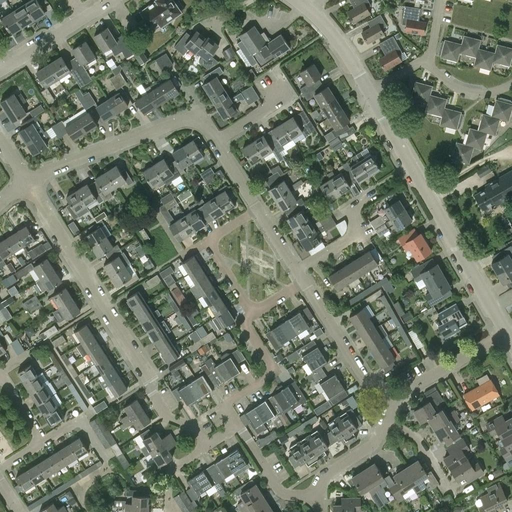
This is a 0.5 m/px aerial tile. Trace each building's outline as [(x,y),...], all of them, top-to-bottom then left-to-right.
[(31,0),(24,5),(33,20),(44,13),(36,0),(31,0)] [(170,19),(173,16),(184,8),(178,0),(176,0),(173,2),(171,0),(156,0),(156,1),(140,12),(153,30),(170,18),(170,19)] [(371,6),(367,0),(348,0),(354,9),(347,12),(353,23),(370,14),(367,8),(371,6)] [(24,5),(13,11),(22,27),(33,20),(24,5)] [(406,26),(405,32),(423,35),(425,23),(418,22),(420,9),(404,6),(401,25),(406,26)] [(11,34),(22,27),(13,11),(2,18),(11,34)] [(370,28),(361,33),(367,44),(384,35),(381,29),(386,26),(380,14),(367,22),(370,28)] [(290,48),(281,33),(270,41),(264,32),(260,34),(254,25),(239,35),(242,40),(237,43),(252,66),(257,62),(261,67),(290,48)] [(126,58),(134,53),(132,50),(121,34),(114,39),(107,27),(94,36),(103,51),(109,47),(115,56),(122,51),(126,58)] [(197,50),(206,39),(196,31),(188,41),(183,36),(173,47),(183,55),(189,47),(196,53),(197,51),(197,50)] [(463,35),(461,44),(460,49),(459,53),(475,58),(476,53),(477,53),(478,49),(481,40),(463,35)] [(385,55),(378,59),(385,70),(402,61),(398,55),(402,53),(393,36),(379,44),(385,55)] [(218,46),(208,37),(206,39),(197,50),(197,51),(203,56),(198,62),(207,69),(218,62),(210,56),(218,46)] [(440,42),(439,48),(442,48),(441,54),(440,57),(457,62),(459,53),(460,49),(461,44),(444,40),(443,43),(440,42)] [(82,63),(76,67),(86,84),(92,80),(85,68),(89,66),(88,64),(96,59),(85,41),(73,49),(82,63)] [(511,58),(511,57),(511,48),(497,44),(494,53),(493,57),(494,58),(492,62),(509,67),(510,63),(511,58)] [(132,50),(134,53),(141,64),(148,60),(139,46),(132,50)] [(226,57),(234,54),(231,48),(223,51),(226,57)] [(493,57),(494,53),(478,49),(477,53),(476,53),(475,58),(473,66),(490,71),(492,62),(494,58),(493,57)] [(166,53),(155,60),(162,71),(173,64),(166,53)] [(49,64),(58,79),(70,71),(61,56),(49,64)] [(46,86),(58,79),(49,64),(36,72),(46,86)] [(300,90),(303,95),(321,83),(318,78),(321,76),(313,64),(300,72),(299,72),(307,85),(300,90)] [(117,66),(111,69),(115,75),(114,75),(122,86),(127,83),(119,72),(122,68),(120,65),(117,66)] [(210,96),(224,87),(216,76),(223,72),(219,66),(203,76),(207,82),(203,85),(210,96)] [(76,67),(70,71),(81,87),(86,84),(76,67)] [(114,75),(109,78),(116,89),(122,86),(114,75)] [(158,86),(167,100),(178,93),(170,79),(158,86)] [(411,84),(410,90),(412,90),(411,96),(410,99),(427,104),(428,99),(429,99),(430,95),(432,86),(415,81),(414,85),(411,84)] [(321,83),(303,95),(307,100),(314,95),(321,107),(335,98),(328,87),(325,89),(321,83)] [(144,89),(147,93),(156,107),(167,100),(158,86),(152,90),(149,86),(144,89)] [(251,86),(246,89),(254,101),(259,98),(251,86)] [(210,96),(217,107),(231,99),(224,87),(210,96)] [(46,88),(41,92),(48,104),(54,100),(46,88)] [(231,99),(217,107),(224,119),(238,110),(234,104),(244,98),(248,105),(254,101),(246,89),(231,99)] [(87,93),(83,95),(90,106),(95,103),(88,92),(87,93)] [(119,92),(108,99),(116,113),(128,106),(119,92)] [(25,113),(20,105),(26,102),(20,93),(14,96),(13,94),(0,102),(0,103),(12,122),(25,113)] [(145,114),(156,107),(147,93),(136,100),(145,114)] [(83,95),(78,98),(85,109),(90,106),(83,95)] [(425,112),(441,117),(442,112),(443,112),(444,108),(447,99),(430,95),(429,99),(428,99),(427,104),(425,112)] [(321,107),(328,118),(342,109),(335,98),(321,107)] [(116,113),(108,99),(96,107),(105,120),(116,113)] [(510,100),(505,99),(504,102),(499,100),(495,99),(491,116),(495,117),(495,118),(500,119),(508,122),(511,108),(511,103),(510,103),(510,100)] [(32,117),(33,117),(44,110),(41,105),(29,112),(32,117)] [(459,121),(462,122),(463,116),(460,116),(461,112),(444,108),(443,112),(442,112),(441,117),(439,125),(456,130),(457,126),(459,121)] [(335,137),(338,135),(349,128),(346,123),(349,120),(342,109),(328,118),(335,129),(332,131),(335,137)] [(293,116),(282,123),(292,138),(302,132),(305,136),(315,129),(312,124),(307,116),(306,116),(303,111),(293,117),(293,116)] [(87,113),(76,119),(85,133),(96,126),(88,112),(87,113)] [(482,114),(477,130),(482,131),(482,132),(487,134),(495,136),(500,119),(495,118),(495,117),(491,116),(482,114)] [(36,121),(33,117),(32,117),(21,124),(23,128),(18,132),(26,143),(44,132),(40,126),(35,129),(32,123),(36,121)] [(61,121),(56,124),(63,135),(69,132),(74,140),(85,133),(76,119),(65,126),(62,122),(61,121)] [(282,123),(267,133),(279,152),(284,149),(281,145),(292,138),(282,123)] [(58,139),(63,135),(56,124),(51,127),(58,139)] [(352,126),(349,128),(338,135),(342,140),(356,131),(352,126)] [(469,128),(464,144),(469,146),(473,148),(482,150),(487,134),(482,132),(482,131),(477,130),(469,128)] [(46,130),(44,132),(26,143),(32,154),(46,146),(42,140),(50,135),(46,130)] [(267,133),(253,142),(262,157),(272,150),(279,161),(283,158),(279,152),(267,133)] [(193,140),(182,146),(192,161),(202,155),(193,140)] [(252,163),(262,157),(253,142),(242,148),(252,163)] [(464,144),(456,142),(451,159),(452,160),(451,162),(456,164),(457,161),(469,164),(473,148),(469,146),(464,144)] [(176,159),(172,162),(180,175),(184,173),(181,168),(192,161),(182,146),(172,153),(176,159)] [(360,152),(355,155),(369,176),(380,169),(374,161),(376,155),(370,154),(364,158),(360,152)] [(369,176),(355,155),(351,157),(355,163),(349,167),(359,182),(369,176)] [(163,158),(153,165),(162,180),(164,179),(166,181),(170,182),(180,175),(172,162),(167,165),(163,158)] [(152,187),(162,180),(153,165),(142,172),(152,187)] [(327,174),(330,179),(339,194),(350,188),(349,186),(353,183),(342,165),(338,168),(340,172),(335,176),(332,171),(327,174)] [(488,165),(476,171),(480,178),(491,171),(488,165)] [(116,166),(105,172),(115,188),(126,181),(128,185),(133,182),(125,170),(120,173),(116,166)] [(200,173),(203,179),(214,172),(210,167),(200,173)] [(511,170),(496,179),(508,199),(511,196),(511,170)] [(96,180),(92,183),(103,201),(104,202),(113,196),(110,191),(115,188),(105,172),(95,179),(96,180)] [(214,172),(203,179),(207,185),(217,178),(214,172)] [(264,180),(267,185),(280,176),(277,172),(264,180)] [(283,180),(280,176),(267,185),(270,189),(268,190),(275,201),(290,191),(283,180)] [(315,177),(311,180),(313,183),(312,184),(321,197),(325,194),(329,201),(339,194),(330,179),(320,185),(317,180),(317,181),(315,177)] [(293,189),(299,185),(303,183),(301,179),(291,186),(293,189)] [(496,206),(508,199),(496,179),(485,186),(486,188),(474,195),(485,214),(493,210),(490,205),(495,203),(496,206)] [(87,184),(76,190),(86,206),(97,199),(99,203),(103,201),(92,183),(88,185),(87,184)] [(220,193),(215,197),(224,212),(234,205),(226,193),(229,191),(226,185),(218,190),(220,193)] [(86,206),(76,190),(66,197),(70,204),(66,207),(74,219),(88,210),(86,206)] [(296,201),(290,191),(275,201),(281,211),(283,210),(285,214),(290,211),(303,202),(301,198),(296,201)] [(160,199),(163,205),(174,198),(170,192),(160,199)] [(202,199),(197,202),(209,221),(224,212),(215,197),(204,204),(202,199)] [(174,198),(163,205),(167,210),(177,204),(174,198)] [(374,229),(404,210),(398,200),(383,209),(387,215),(381,218),(380,216),(370,222),(374,229)] [(185,216),(194,231),(205,224),(209,221),(197,202),(188,208),(191,212),(185,216)] [(306,207),(303,202),(290,211),(293,215),(286,219),(293,229),(308,220),(301,209),(306,207)] [(411,220),(404,210),(374,229),(379,236),(389,230),(387,228),(393,225),(396,229),(411,220)] [(318,220),(322,226),(332,219),(329,214),(318,220)] [(179,241),(194,231),(185,216),(169,226),(179,241)] [(85,236),(91,247),(107,237),(100,227),(104,224),(101,219),(96,222),(88,227),(91,232),(85,236)] [(322,226),(314,230),(300,240),(306,250),(321,240),(317,234),(324,230),(325,231),(336,225),(332,219),(322,226)] [(314,230),(308,220),(293,229),(300,240),(314,230)] [(338,223),(342,232),(349,229),(345,220),(338,223)] [(26,226),(15,233),(23,246),(34,239),(26,226)] [(143,228),(139,231),(145,241),(150,238),(143,228)] [(508,228),(503,231),(506,236),(511,233),(508,228)] [(415,236),(414,234),(412,230),(398,239),(406,250),(409,248),(417,260),(431,251),(426,244),(428,243),(422,233),(420,234),(419,233),(415,236)] [(15,233),(4,239),(13,252),(23,246),(15,233)] [(104,253),(107,258),(120,249),(118,245),(113,248),(107,237),(91,247),(98,257),(104,253)] [(4,239),(0,242),(0,255),(2,259),(13,252),(4,239)] [(494,262),(491,264),(496,273),(511,264),(511,248),(510,245),(500,251),(503,257),(494,262)] [(139,246),(135,249),(140,256),(144,253),(139,246)] [(368,251),(358,257),(367,271),(377,264),(376,262),(381,258),(375,248),(369,251),(368,251)] [(32,260),(36,257),(32,249),(27,252),(32,260)] [(123,253),(120,249),(107,258),(110,262),(103,266),(110,276),(125,267),(130,264),(127,259),(122,262),(119,256),(123,253)] [(182,263),(189,274),(200,267),(197,262),(199,260),(196,255),(193,257),(193,256),(182,263)] [(21,266),(26,263),(21,256),(17,259),(21,266)] [(358,257),(348,263),(357,277),(367,271),(358,257)] [(33,267),(41,279),(54,271),(46,259),(33,267)] [(150,260),(143,264),(147,269),(153,265),(150,260)] [(427,285),(443,276),(437,264),(428,269),(424,262),(410,270),(417,282),(423,278),(427,285)] [(10,263),(7,265),(11,272),(15,270),(10,263)] [(348,263),(338,270),(347,283),(357,277),(348,263)] [(511,264),(496,273),(502,284),(506,282),(511,278),(511,264)] [(200,267),(189,274),(195,285),(207,277),(204,272),(205,271),(202,265),(200,267)] [(25,266),(21,269),(14,273),(18,279),(28,272),(25,266)] [(170,266),(159,273),(163,278),(174,271),(170,266)] [(131,277),(125,267),(110,276),(116,286),(123,282),(126,287),(139,278),(136,274),(131,277)] [(397,269),(392,272),(395,277),(400,273),(397,269)] [(337,290),(347,283),(338,270),(328,276),(337,290)] [(54,271),(41,279),(35,282),(42,292),(47,289),(48,290),(61,282),(54,271)] [(157,274),(146,281),(149,287),(160,280),(157,274)] [(207,277),(195,285),(202,295),(214,288),(210,283),(212,281),(209,276),(207,277)] [(449,287),(443,276),(427,285),(430,291),(424,294),(431,307),(445,299),(441,292),(449,287)] [(375,283),(378,287),(388,281),(385,277),(375,283)] [(389,281),(382,285),(387,294),(394,290),(389,281)] [(375,283),(365,289),(368,294),(378,287),(375,283)] [(170,291),(175,298),(182,293),(178,286),(170,291)] [(214,288),(202,295),(209,306),(220,299),(217,293),(219,292),(216,287),(214,288)] [(52,296),(59,308),(73,300),(65,288),(52,296)] [(368,294),(365,289),(355,296),(358,300),(368,294)] [(132,310),(133,309),(145,302),(138,291),(126,298),(130,304),(128,305),(132,310)] [(168,302),(173,299),(168,292),(164,295),(168,302)] [(182,293),(175,298),(179,305),(187,300),(182,293)] [(24,302),(27,308),(38,301),(35,295),(24,302)] [(379,297),(385,308),(390,305),(384,295),(379,297)] [(11,296),(1,303),(4,307),(14,300),(11,296)] [(347,307),(358,300),(355,296),(344,302),(347,307)] [(220,299),(209,306),(216,317),(227,309),(224,304),(226,303),(222,297),(220,299)] [(168,302),(175,313),(179,310),(173,299),(168,302)] [(73,300),(59,308),(66,319),(80,311),(73,300)] [(38,301),(27,308),(30,313),(42,306),(38,301)] [(138,321),(140,320),(152,313),(145,302),(133,309),(136,314),(135,315),(138,321)] [(456,333),(454,330),(466,323),(455,303),(437,313),(444,326),(439,329),(444,339),(456,333)] [(390,305),(385,308),(391,318),(395,316),(390,305)] [(8,307),(0,310),(0,321),(0,322),(13,317),(8,307)] [(229,308),(227,309),(216,317),(212,319),(219,330),(234,320),(231,314),(232,313),(229,308)] [(369,318),(362,308),(349,316),(355,326),(369,318)] [(145,332),(147,331),(158,323),(155,318),(160,314),(157,309),(152,313),(140,320),(143,325),(142,326),(145,332)] [(189,319),(193,316),(188,309),(184,312),(189,319)] [(179,310),(175,313),(182,323),(186,320),(179,310)] [(285,317),(296,334),(305,329),(306,331),(312,327),(302,310),(290,318),(289,315),(285,317)] [(198,323),(193,316),(189,319),(193,326),(198,323)] [(391,318),(397,329),(401,326),(395,316),(391,318)] [(284,322),(279,325),(288,339),(296,334),(285,317),(282,319),(284,322)] [(375,328),(369,318),(355,326),(362,337),(375,328)] [(191,327),(186,320),(182,323),(186,330),(191,327)] [(153,341),(154,341),(165,334),(158,323),(147,331),(150,336),(148,336),(152,342),(153,341)] [(283,343),(288,339),(279,325),(277,323),(274,325),(275,327),(264,334),(275,351),(284,345),(283,343)] [(74,331),(81,343),(93,335),(89,330),(91,329),(88,324),(86,325),(86,324),(74,331)] [(43,332),(40,334),(43,340),(46,338),(58,330),(54,325),(43,332)] [(401,326),(397,329),(403,339),(407,337),(401,326)] [(381,339),(375,328),(362,337),(368,347),(381,339)] [(408,332),(417,349),(423,346),(413,329),(408,332)] [(0,354),(5,351),(3,348),(9,344),(0,330),(0,354)] [(201,338),(199,339),(202,345),(216,336),(212,330),(207,334),(201,338)] [(95,334),(93,335),(81,343),(76,346),(83,356),(88,353),(99,346),(96,342),(99,340),(95,334)] [(165,334),(154,341),(157,346),(155,347),(159,353),(160,352),(172,345),(165,334)] [(66,340),(62,335),(51,342),(55,347),(66,340)] [(411,344),(407,337),(403,339),(407,347),(411,344)] [(18,355),(25,351),(17,339),(10,343),(18,355)] [(199,339),(188,346),(192,352),(202,345),(199,339)] [(388,349),(381,339),(368,347),(375,357),(388,349)] [(312,340),(296,350),(299,355),(301,354),(307,363),(324,352),(322,349),(320,350),(316,344),(316,345),(312,340)] [(198,348),(200,351),(201,354),(209,349),(205,344),(198,348)] [(102,345),(99,346),(88,353),(92,359),(88,361),(91,366),(95,364),(106,357),(103,352),(105,350),(102,345)] [(179,355),(172,345),(160,352),(163,357),(162,358),(165,363),(167,363),(179,355)] [(226,353),(220,356),(223,361),(233,378),(236,376),(235,374),(237,373),(241,370),(237,364),(242,361),(245,358),(239,348),(235,350),(231,353),(226,353)] [(394,359),(388,349),(375,357),(381,367),(382,367),(385,372),(395,365),(392,360),(394,359)] [(299,355),(296,350),(286,357),(289,362),(299,355)] [(51,351),(47,354),(54,365),(58,362),(51,351)] [(324,352),(307,363),(313,372),(321,367),(328,363),(324,356),(326,355),(324,352)] [(60,356),(67,367),(71,364),(64,353),(60,356)] [(280,353),(274,357),(277,363),(283,359),(280,353)] [(108,355),(106,357),(95,364),(102,374),(113,367),(110,362),(112,361),(108,355)] [(208,360),(204,362),(205,364),(218,385),(223,382),(228,379),(229,378),(230,380),(233,378),(223,361),(217,365),(216,366),(214,363),(211,358),(208,360)] [(186,364),(182,359),(169,367),(172,372),(186,364)] [(58,362),(54,365),(58,371),(61,375),(65,372),(58,362)] [(71,364),(67,367),(74,377),(78,375),(71,364)] [(201,375),(195,379),(204,394),(205,396),(209,394),(207,392),(209,390),(213,388),(218,385),(205,364),(200,367),(202,370),(199,372),(201,375)] [(24,384),(37,376),(30,365),(17,373),(24,384)] [(115,366),(113,367),(102,374),(105,380),(100,383),(103,388),(108,385),(119,378),(116,373),(119,372),(115,366)] [(308,375),(305,377),(308,382),(314,378),(324,371),(321,367),(313,372),(311,373),(308,375)] [(324,390),(341,380),(339,376),(337,378),(333,372),(327,376),(324,371),(314,378),(317,382),(319,381),(324,390)] [(37,376),(24,384),(31,394),(44,386),(49,383),(42,372),(37,376)] [(65,372),(61,375),(68,386),(72,383),(65,372)] [(480,385),(463,395),(471,410),(499,394),(491,379),(490,380),(486,373),(477,379),(480,385)] [(74,377),(80,388),(84,385),(78,375),(74,377)] [(122,377),(119,378),(108,385),(115,396),(127,389),(123,384),(126,382),(122,377)] [(195,379),(186,384),(197,401),(200,399),(198,397),(204,394),(195,379)] [(343,383),(341,380),(324,390),(330,399),(329,401),(332,405),(348,395),(345,390),(341,384),(343,383)] [(279,388),(292,408),(292,409),(306,400),(294,381),(283,388),(282,386),(279,388)] [(72,383),(68,386),(74,396),(78,393),(72,383)] [(176,388),(172,391),(178,400),(182,398),(186,405),(191,402),(192,401),(194,403),(197,401),(186,384),(180,388),(177,390),(176,388)] [(84,385),(80,388),(87,399),(88,399),(91,396),(92,396),(89,392),(84,385)] [(31,394),(37,405),(50,396),(44,386),(31,394)] [(277,392),(266,399),(277,415),(282,412),(283,413),(292,408),(279,388),(276,390),(277,392)] [(420,422),(427,418),(435,413),(431,406),(442,400),(436,390),(426,396),(429,401),(413,411),(420,422)] [(78,393),(74,396),(81,407),(85,404),(78,393)] [(37,405),(44,415),(57,407),(50,396),(37,405)] [(254,404),(252,405),(263,423),(272,417),(278,427),(283,424),(277,415),(266,399),(256,406),(254,404)] [(107,406),(104,400),(93,407),(96,413),(107,406)] [(123,423),(143,410),(136,400),(123,408),(128,414),(121,419),(123,423)] [(248,411),(244,414),(254,429),(257,434),(266,428),(263,423),(252,405),(248,407),(250,410),(248,411)] [(319,406),(314,409),(317,415),(322,411),(319,406)] [(64,418),(57,407),(44,415),(51,426),(64,418)] [(351,407),(336,417),(351,441),(356,438),(351,431),(362,424),(351,407)] [(442,409),(435,413),(427,418),(433,429),(456,416),(453,411),(446,415),(442,409)] [(143,410),(123,423),(119,426),(122,430),(133,423),(137,430),(150,421),(143,410)] [(287,433),(289,437),(318,420),(315,415),(287,433)] [(92,428),(103,421),(99,416),(89,422),(92,428)] [(459,420),(456,416),(433,429),(440,440),(442,439),(445,443),(452,439),(450,434),(456,431),(455,430),(459,428),(456,422),(459,420)] [(501,438),(511,432),(511,417),(505,421),(502,416),(486,425),(492,435),(497,432),(501,438)] [(330,429),(326,432),(333,443),(342,437),(346,444),(351,441),(336,417),(326,423),(330,429)] [(106,426),(103,421),(92,428),(96,433),(106,426)] [(109,432),(106,426),(96,433),(99,438),(109,432)] [(145,456),(150,453),(172,439),(169,434),(160,439),(156,432),(153,434),(150,429),(139,435),(145,445),(140,448),(145,456)] [(317,429),(307,436),(323,459),(327,457),(323,450),(333,443),(326,432),(321,435),(317,429)] [(109,432),(99,438),(102,443),(113,437),(109,432)] [(511,432),(501,438),(505,446),(499,449),(505,459),(511,455),(511,432)] [(257,441),(256,442),(259,447),(273,439),(270,434),(264,438),(260,439),(257,441)] [(298,441),(309,458),(313,455),(318,462),(323,459),(307,436),(298,441)] [(116,442),(113,437),(102,443),(105,449),(110,446),(116,442)] [(68,445),(76,457),(87,451),(79,438),(68,445)] [(172,439),(150,453),(158,466),(172,458),(167,450),(176,445),(172,439)] [(444,458),(451,469),(466,459),(462,452),(468,448),(462,439),(450,446),(454,452),(444,458)] [(312,463),(309,458),(298,441),(289,447),(293,454),(288,457),(294,467),(304,461),(307,466),(312,463)] [(116,457),(123,453),(116,442),(110,446),(116,457)] [(68,445),(58,451),(66,464),(76,457),(68,445)] [(282,445),(278,447),(282,454),(286,451),(282,445)] [(222,455),(232,473),(235,476),(251,466),(239,447),(232,452),(226,456),(225,453),(222,455)] [(58,451),(47,458),(55,470),(66,464),(58,451)] [(220,459),(209,466),(220,483),(225,480),(223,478),(232,473),(222,455),(219,457),(220,459)] [(47,458),(37,464),(45,477),(55,470),(47,458)] [(471,466),(466,459),(451,469),(458,480),(467,474),(471,480),(482,472),(476,463),(471,466)] [(406,468),(420,490),(425,487),(420,480),(426,476),(432,487),(438,483),(430,471),(426,474),(417,460),(406,468)] [(37,464),(27,470),(35,483),(45,477),(37,464)] [(362,471),(376,493),(380,499),(384,504),(388,501),(383,493),(386,492),(383,487),(387,485),(374,464),(362,471)] [(197,471),(194,473),(205,490),(214,484),(218,491),(223,488),(220,483),(209,466),(204,469),(198,473),(197,471)] [(396,482),(393,484),(401,496),(406,493),(405,490),(411,486),(415,493),(420,490),(406,468),(392,476),(396,482)] [(500,468),(493,472),(495,477),(503,473),(500,468)] [(23,491),(35,483),(27,470),(15,478),(23,491)] [(362,471),(352,478),(362,493),(368,489),(372,495),(376,493),(362,471)] [(205,490),(194,473),(191,475),(192,477),(186,481),(191,488),(187,491),(192,500),(197,497),(196,496),(205,490)] [(262,495),(255,484),(248,488),(245,483),(234,490),(238,495),(240,494),(243,500),(237,504),(240,509),(262,495)] [(403,499),(401,496),(393,484),(389,487),(398,502),(403,499)] [(480,511),(496,511),(494,508),(507,501),(501,488),(480,497),(484,505),(479,508),(480,511)] [(113,507),(125,508),(148,508),(148,496),(143,496),(143,490),(126,490),(126,496),(132,496),(132,503),(126,503),(126,501),(113,500),(113,507)] [(69,491),(65,494),(69,499),(73,496),(69,491)] [(183,491),(173,497),(176,503),(186,496),(183,491)] [(372,495),(376,502),(380,499),(376,493),(372,495)] [(259,511),(269,506),(262,495),(240,509),(242,511),(245,511),(250,510),(251,511),(259,511)] [(186,496),(176,503),(179,508),(190,501),(186,496)] [(36,502),(38,505),(45,501),(43,497),(36,502)] [(334,505),(333,511),(352,511),(353,510),(359,510),(359,499),(346,499),(346,505),(334,505)] [(190,501),(179,508),(182,511),(184,511),(193,507),(190,502),(190,501)] [(39,511),(60,511),(65,509),(62,505),(56,509),(52,503),(39,511)]
